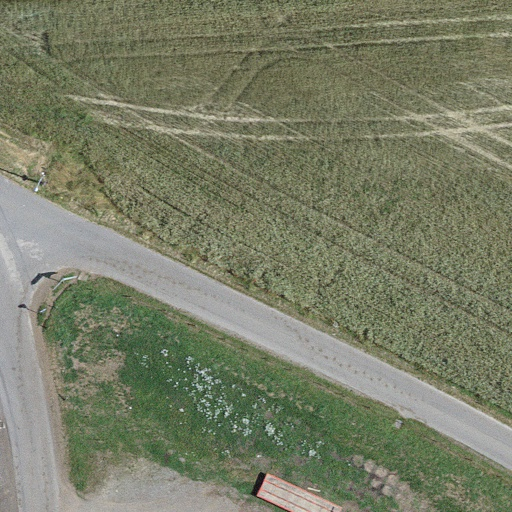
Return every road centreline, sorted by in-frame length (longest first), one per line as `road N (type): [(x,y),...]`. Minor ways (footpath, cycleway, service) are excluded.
road 1 (unclassified): [(511,450),(121,257),(0,216)]
road 2 (tertiary): [(35,511),(19,372),(0,308)]
